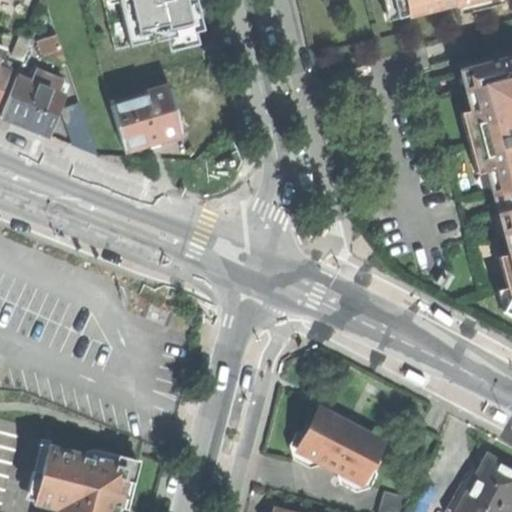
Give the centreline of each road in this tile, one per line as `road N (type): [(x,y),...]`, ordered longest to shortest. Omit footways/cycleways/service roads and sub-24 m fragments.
road 1 (primary): [(511,391),(257,259)]
road 2 (primary): [(257,259),(0,164)]
road 3 (residential): [(250,0),(283,152),(257,259)]
road 4 (residential): [(257,259),(188,511)]
